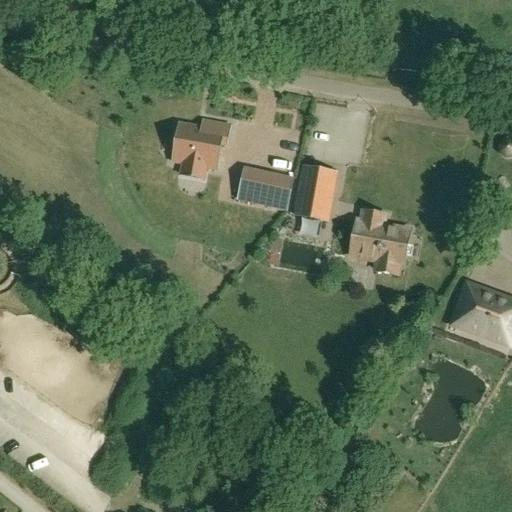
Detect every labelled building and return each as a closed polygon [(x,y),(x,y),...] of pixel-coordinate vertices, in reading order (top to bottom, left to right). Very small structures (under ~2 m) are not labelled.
[(297,137),(303,109),(249,96),(242,124),(297,137)] [(338,144),(341,126),(305,120),(301,147),(318,149),(319,141),(338,144)] [(180,125),(173,164),(183,166),(181,176),(204,180),(206,170),(216,171),(218,157),(220,146),(226,147),(230,127),(203,122),(202,129),(180,125)] [(327,223),(332,198),(334,185),(336,174),(332,173),(304,168),(296,217),(316,221),(327,223)] [(242,183),(238,201),(250,203),(287,212),(293,180),(257,172),(256,176),(244,174),(242,183)] [(404,267),(410,232),(383,227),(385,217),(363,213),(361,223),(357,222),(350,258),(377,263),(375,272),(397,276),(399,267),(404,267)] [(319,290),(330,279),(319,269),(309,280),(319,290)] [(463,297),(452,327),(511,348),(511,344),(511,302),(507,300),(506,300),(494,295),(493,295),(481,291),(480,290),(468,286),(467,286),(467,287),(463,297)]
